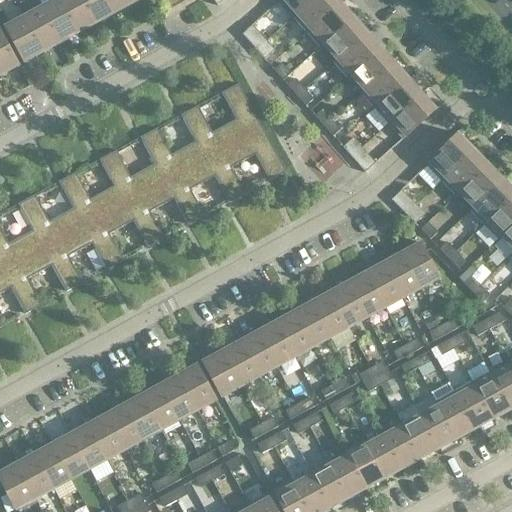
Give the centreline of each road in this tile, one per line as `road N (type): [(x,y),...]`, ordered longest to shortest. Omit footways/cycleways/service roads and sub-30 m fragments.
road 1 (residential): [(0,398),(374,186),(480,89)]
road 2 (residential): [(0,146),(187,46),(250,0)]
road 3 (residential): [(480,89),(397,0)]
